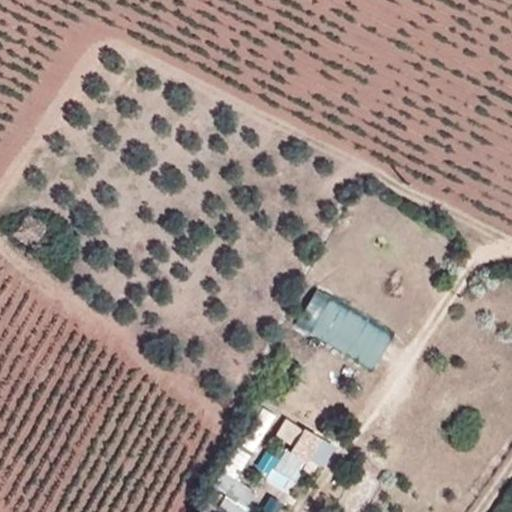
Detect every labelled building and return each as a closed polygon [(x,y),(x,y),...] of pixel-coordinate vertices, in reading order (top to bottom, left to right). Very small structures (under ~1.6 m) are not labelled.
[(75,226),(55,210),(40,229),(60,245),(75,226)] [(320,290),(300,323),(376,368),(396,335),(320,290)] [(259,446),(276,416),(264,409),(247,439),(259,446)] [(307,455),(323,433),(308,425),(294,446),(298,449),(307,455)] [(323,433),(307,455),(321,463),(334,471),(348,449),(323,433)] [(298,449),(274,488),(298,502),(319,466),(307,455),(298,449)] [(229,495),(222,505),(231,511),(248,511),(260,496),(226,471),(216,485),(229,495)]
